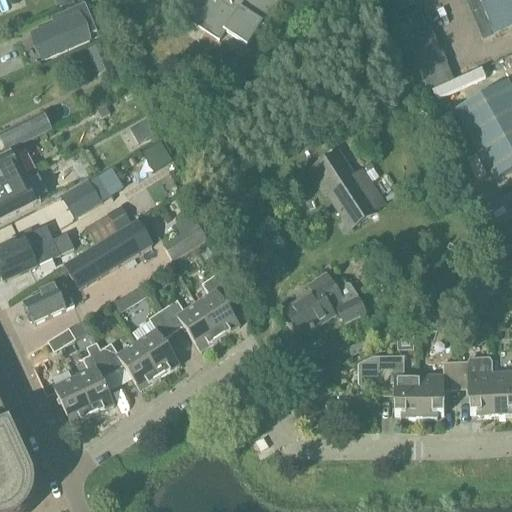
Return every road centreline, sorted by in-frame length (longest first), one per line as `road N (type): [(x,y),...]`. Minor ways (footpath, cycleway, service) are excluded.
road 1 (residential): [(63,478),(232,375),(255,387),(290,451),(511,448)]
road 2 (residential): [(63,478),(0,334)]
